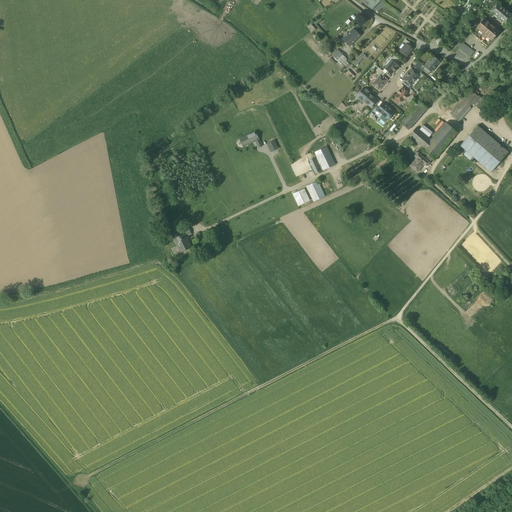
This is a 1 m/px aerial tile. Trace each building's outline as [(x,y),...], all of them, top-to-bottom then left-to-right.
[(378,0),(364,0),(363,1),(372,10),(380,1),(378,0)] [(511,16),(511,15),(497,3),(490,11),(506,25),(511,16)] [(499,32),(484,19),(477,28),(485,35),(484,36),(486,38),(487,37),(492,41),(499,32)] [(315,29),(310,23),(307,26),(312,32),(315,29)] [(353,29),(342,40),(349,47),(360,36),(353,29)] [(412,45),(405,40),(403,42),(406,44),(410,48),(412,45)] [(410,48),(406,44),(399,52),(406,57),(412,49),(410,48)] [(474,52),(463,44),(459,49),(470,57),(474,52)] [(347,59),(338,50),(332,56),(341,65),(345,60),(347,59)] [(363,54),(353,63),(356,66),(364,58),(365,59),(366,57),(363,54)] [(401,60),(394,55),(390,60),(391,60),(397,65),(401,60)] [(439,62),(433,56),(424,67),(431,72),(439,62)] [(397,65),(391,60),(384,69),(391,75),(398,66),(397,65)] [(412,70),(419,75),(424,68),(418,63),(412,70)] [(385,73),(378,68),(375,71),(380,75),(383,76),(385,73)] [(412,70),(411,69),(407,74),(415,81),(419,76),(419,75),(412,70)] [(415,81),(407,74),(403,79),(404,80),(410,85),(411,86),(415,81)] [(380,75),(372,85),(378,90),(387,80),(383,76),(380,75)] [(408,88),(407,86),(404,89),(409,93),(408,93),(410,95),(413,92),(408,88)] [(369,92),(364,88),(358,95),(360,96),(359,98),(362,101),(363,100),(371,107),(376,100),(370,94),(369,92)] [(402,88),(400,90),(397,93),(398,93),(395,97),(401,102),(404,99),(405,99),(407,96),(406,96),(408,93),(409,93),(404,89),(402,88)] [(462,101),(450,114),(451,115),(457,121),(459,122),(471,108),(469,107),(472,104),(481,111),(488,104),(479,96),(478,97),(472,91),(466,98),(464,97),(461,100),(462,101)] [(416,99),(412,95),(407,101),(413,106),(399,122),(408,130),(427,109),(419,101),(416,99)] [(394,112),(386,105),(385,105),(383,103),(379,107),(377,110),(388,119),(394,112)] [(435,129),(437,130),(444,122),(442,121),(435,129)] [(446,123),(431,141),(416,128),(409,135),(424,148),(422,150),(428,155),(432,159),(434,160),(457,133),(446,123)] [(476,159),(493,140),(477,126),(461,146),(476,159)] [(255,132),(241,139),(244,146),(255,141),(257,143),(260,142),(255,132)] [(493,140),(476,159),(491,172),(508,152),(493,140)] [(271,152),(277,149),(274,141),(267,144),(271,152)] [(329,152),(314,159),(314,158),(309,160),(316,174),(335,165),(329,152)] [(424,159),(418,153),(415,156),(417,158),(414,162),(413,162),(411,165),(410,166),(417,172),(422,167),(424,164),(426,166),(429,163),(424,159)] [(361,161),(342,168),(346,176),(364,169),(361,161)] [(317,180),(306,185),(314,202),(325,197),(317,180)] [(303,187),(292,192),(300,209),(311,203),(303,187)] [(184,235),(175,239),(178,245),(177,246),(181,252),(191,247),(188,241),(187,241),(184,235)]
